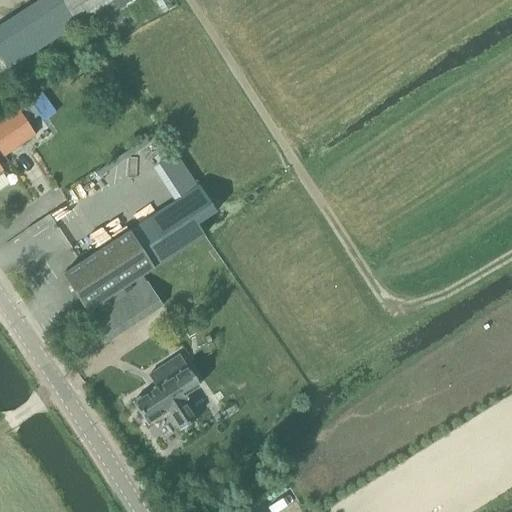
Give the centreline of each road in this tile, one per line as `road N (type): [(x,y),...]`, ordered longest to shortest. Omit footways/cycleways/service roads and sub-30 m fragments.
road 1 (track): [(190,0),(392,305),(421,305),(511,253)]
road 2 (tertiary): [(143,511),(0,292)]
